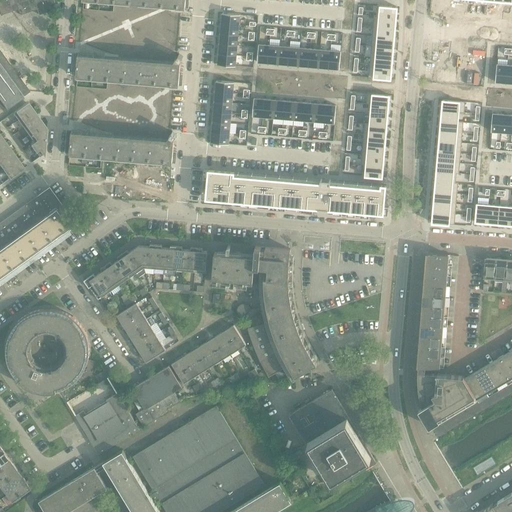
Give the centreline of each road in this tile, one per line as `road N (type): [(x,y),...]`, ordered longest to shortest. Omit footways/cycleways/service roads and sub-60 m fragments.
road 1 (residential): [(0,213),(54,169),(69,0)]
road 2 (residential): [(406,234),(421,0)]
road 3 (residential): [(183,216),(406,234)]
road 4 (residential): [(200,0),(183,216)]
road 5 (unclassified): [(298,253),(303,314),(320,353),(349,339),(395,339)]
road 6 (unclassified): [(439,511),(398,431),(395,339)]
road 7 (residential): [(468,240),(461,349),(475,357),(511,336)]
road 8 (residential): [(58,265),(130,213),(183,216)]
road 9 (residential): [(136,380),(58,265)]
